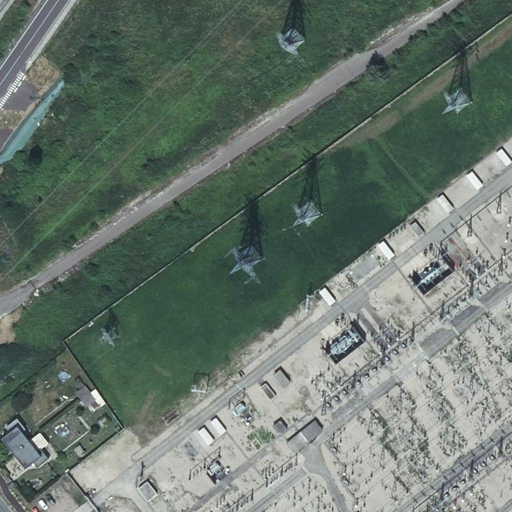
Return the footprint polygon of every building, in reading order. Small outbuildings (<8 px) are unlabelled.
[(511,163),(511,162),(502,149),(496,154),(506,167),(511,163)] [(483,186),(472,172),(466,177),(477,191),(483,186)] [(454,210),(442,195),(436,200),(448,214),(454,210)] [(424,233),(415,222),(410,227),(419,238),(424,233)] [(394,256),(383,242),(377,246),(388,261),(394,256)] [(425,293),(453,269),(445,259),(417,283),(425,293)] [(336,302),(324,287),(318,292),(330,306),(336,302)] [(327,349),(338,362),(365,339),(354,326),(327,349)] [(290,380),(280,368),(272,374),(283,386),(290,380)] [(78,391),(75,394),(82,403),(95,392),(94,390),(90,393),(81,382),(75,386),(78,391)] [(265,385),(260,388),(270,401),(275,398),(265,385)] [(95,392),(82,403),(86,408),(90,406),(93,411),(98,406),(96,402),(100,398),(95,392)] [(87,410),(80,415),(90,428),(96,423),(87,410)] [(215,417),(210,421),(221,434),(226,430),(215,417)] [(314,419),(284,442),(292,452),(321,429),(314,419)] [(10,433),(1,440),(15,457),(31,443),(22,433),(25,430),(16,420),(6,428),(10,433)] [(278,420),(271,427),(279,436),(287,430),(278,420)] [(204,427),(198,431),(209,444),(214,440),(204,427)] [(15,457),(25,470),(33,464),(38,469),(48,461),(40,450),(37,451),(31,443),(15,457)] [(148,480),(137,488),(146,500),(157,492),(148,480)]
